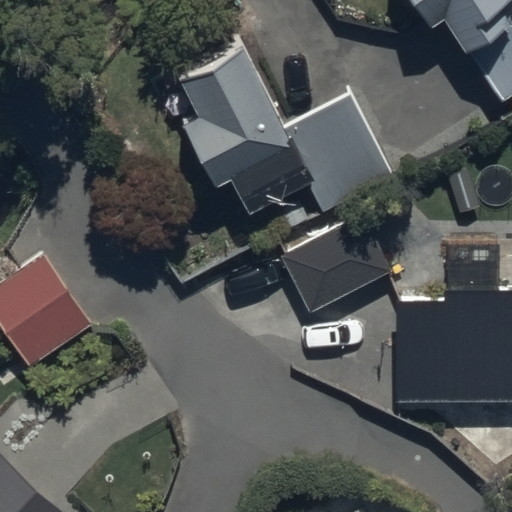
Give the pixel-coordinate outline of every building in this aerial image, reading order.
[(511,0),(420,0),(428,13),(443,3),(504,95),(511,89),(511,0)] [(244,30),(149,78),(170,119),(183,113),(213,173),(235,161),(253,198),(305,172),(323,209),(394,173),(349,83),(286,115),(244,30)] [(358,207),(284,248),(316,304),(389,263),(358,207)] [(396,286),(395,390),(511,390),(511,279),(507,279),(507,241),(447,241),(447,286),(396,286)] [(43,243),(0,273),(0,318),(29,361),(94,317),(43,243)] [(0,511),(63,511),(0,454),(0,511)]
